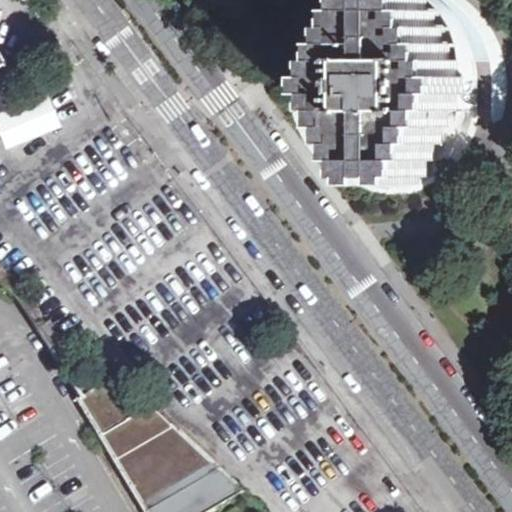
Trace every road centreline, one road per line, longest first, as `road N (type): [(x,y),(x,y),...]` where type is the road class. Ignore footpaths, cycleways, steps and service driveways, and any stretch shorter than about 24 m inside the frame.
road 1 (secondary): [(92,0),(472,511)]
road 2 (secondary): [(511,482),(146,0)]
